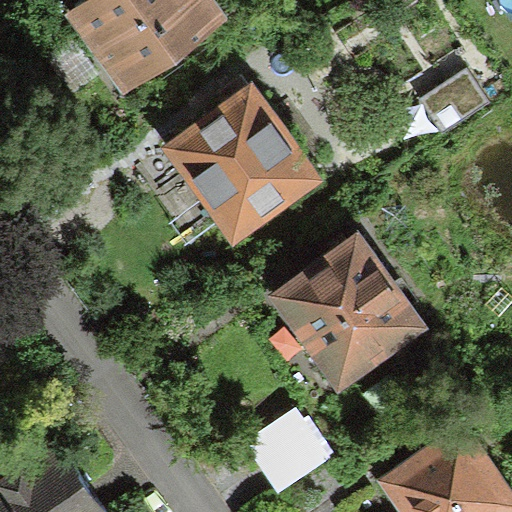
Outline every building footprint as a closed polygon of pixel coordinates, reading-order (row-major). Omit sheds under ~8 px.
[(191,0),(82,0),(68,11),(136,103),(222,40),(191,0)] [(477,64),(430,96),(453,129),(500,97),(477,64)] [(243,91),(161,149),(230,245),(312,187),(243,91)] [(346,240),(274,292),(342,386),(414,334),(346,240)] [(290,414),(243,445),(275,493),(322,462),(290,414)] [(501,511),(447,433),(370,485),(388,511),(501,511)] [(89,511),(55,462),(0,499),(0,511),(89,511)]
